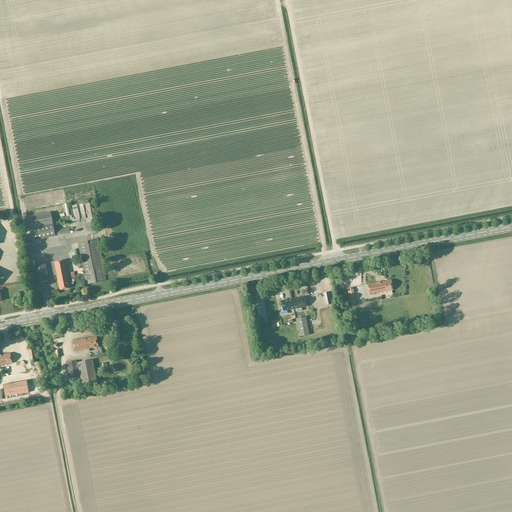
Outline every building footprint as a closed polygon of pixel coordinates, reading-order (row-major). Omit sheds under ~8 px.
[(91,200),(73,203),(76,225),(74,226),(74,231),(87,229),(88,231),(96,230),(91,200)] [(28,217),(31,230),(33,240),(55,236),(70,233),(69,228),(54,231),(51,212),(28,217)] [(66,236),(55,238),(55,239),(50,240),(51,244),(67,242),(66,236)] [(86,285),(106,281),(98,239),(78,243),(86,285)] [(150,274),(152,274),(152,257),(151,258),(148,258),(144,259),(144,265),(142,261),(140,262),(137,263),(134,263),(133,262),(132,262),(128,264),(128,268),(130,273),(134,273),(137,271),(138,272),(140,271),(142,275),(148,275),(150,274)] [(60,290),(69,288),(64,260),(54,262),(60,290)] [(37,283),(49,280),(46,264),(34,266),(37,283)] [(325,282),(329,281),(328,276),(311,280),(314,292),(327,289),(325,282)] [(391,280),(367,285),(369,294),(392,290),(391,280)] [(356,305),(352,288),(347,288),(349,301),(348,301),(349,306),(356,305)] [(283,311),(306,306),(305,297),(281,301),(283,311)] [(264,305),(255,307),(257,317),(266,316),(264,305)] [(296,318),(300,337),(309,335),(306,317),(296,318)] [(97,337),(74,341),(76,351),(99,346),(97,337)] [(10,353),(0,355),(0,365),(12,363),(10,353)] [(78,363),(83,388),(97,385),(93,360),(78,363)] [(76,361),(66,363),(70,379),(80,377),(76,361)] [(25,381),(1,386),(3,399),(28,394),(25,381)]
